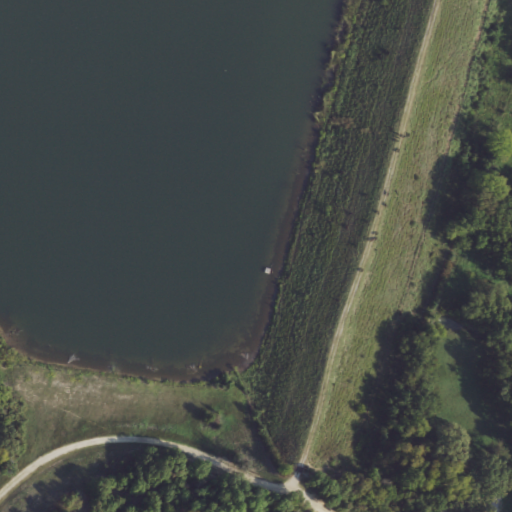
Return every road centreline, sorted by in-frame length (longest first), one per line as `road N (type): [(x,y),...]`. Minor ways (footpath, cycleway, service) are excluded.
road 1 (residential): [(0,491),(49,455),(141,438),(271,487),(284,483),(296,467),(428,0)]
road 2 (residential): [(511,461),(487,511),(284,483)]
